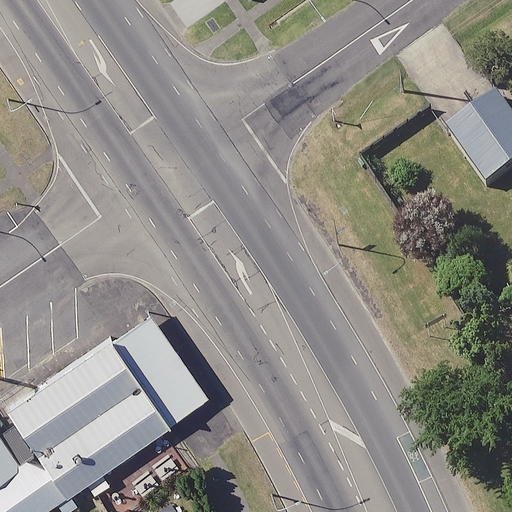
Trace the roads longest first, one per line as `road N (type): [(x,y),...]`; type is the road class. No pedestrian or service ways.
road 1 (secondary): [(170,168),(216,204),(277,295),(386,511)]
road 2 (residential): [(422,0),(170,168)]
road 3 (secondary): [(39,0),(131,129),(170,168)]
road 4 (residential): [(170,168),(0,283)]
